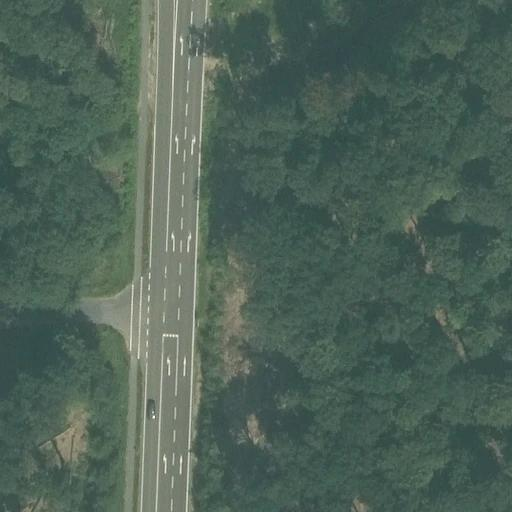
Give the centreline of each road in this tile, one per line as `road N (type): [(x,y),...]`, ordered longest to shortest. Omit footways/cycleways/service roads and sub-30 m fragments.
road 1 (primary): [(171,319),(177,0)]
road 2 (primary): [(162,511),(171,319)]
road 3 (residential): [(0,316),(171,319)]
